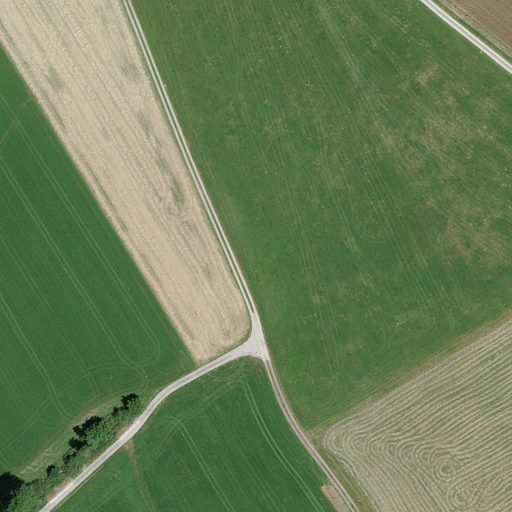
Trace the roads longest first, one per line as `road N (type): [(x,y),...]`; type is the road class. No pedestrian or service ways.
road 1 (track): [(41,511),(167,387),(257,338),(362,511)]
road 2 (track): [(257,338),(122,0)]
